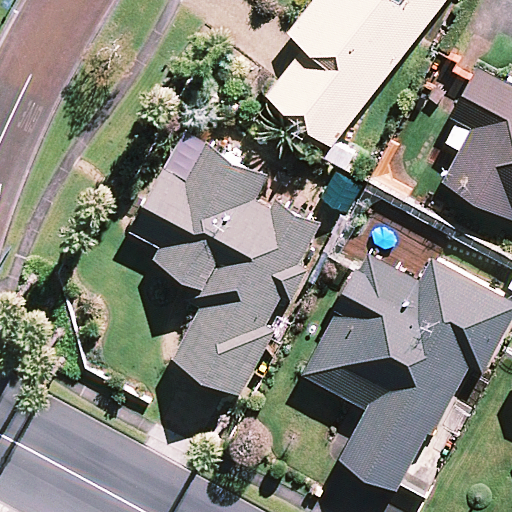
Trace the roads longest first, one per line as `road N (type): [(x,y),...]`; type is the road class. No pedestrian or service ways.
road 1 (residential): [(74,0),(0,143)]
road 2 (tertiary): [(140,511),(0,436)]
